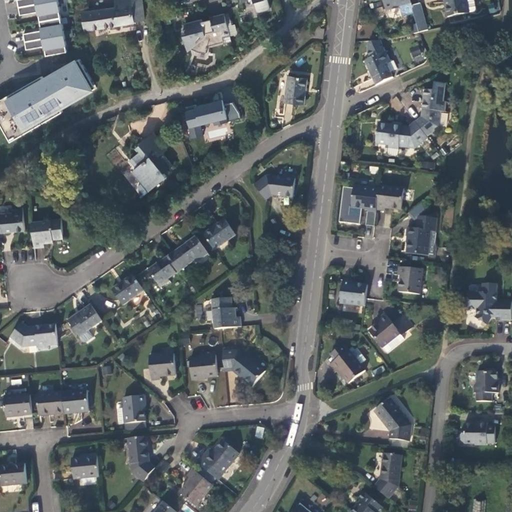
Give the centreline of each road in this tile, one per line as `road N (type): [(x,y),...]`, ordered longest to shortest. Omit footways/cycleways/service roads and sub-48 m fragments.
road 1 (track): [(322,0),(231,73),(119,107),(0,175)]
road 2 (residential): [(34,289),(76,279),(237,165),(332,116)]
road 3 (residential): [(427,511),(446,365),(464,352),(511,350)]
road 4 (residential): [(303,412),(316,254)]
road 5 (residential): [(316,254),(332,116)]
